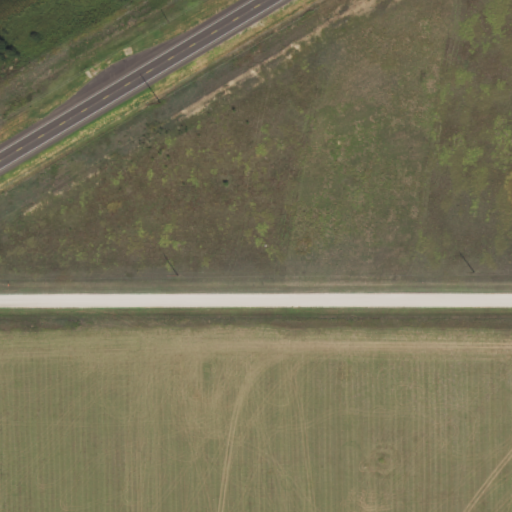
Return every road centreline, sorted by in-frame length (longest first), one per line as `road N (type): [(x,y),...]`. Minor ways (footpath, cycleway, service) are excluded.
road 1 (residential): [(0,295),(511,295)]
road 2 (primary): [(0,162),(270,0)]
